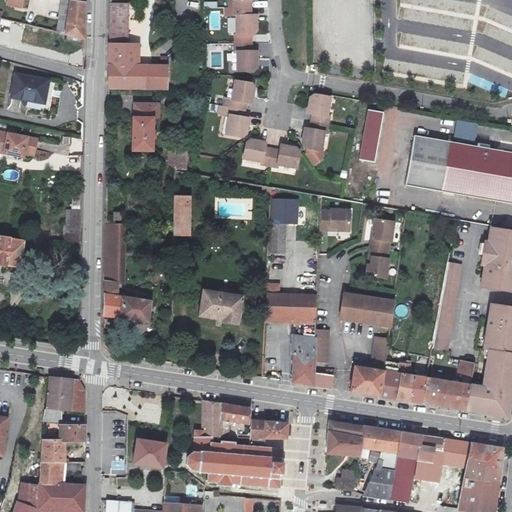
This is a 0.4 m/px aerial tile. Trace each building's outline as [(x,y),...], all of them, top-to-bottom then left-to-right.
[(234,0),(234,16),(237,16),(237,37),(250,37),(255,33),(255,23),(250,23),(250,0),(234,0)] [(65,34),(70,3),(61,1),(57,32),(65,34)] [(84,6),(70,3),(65,34),(65,35),(84,39),(84,6)] [(108,65),(140,67),(140,45),(128,45),(129,5),(110,4),(108,65)] [(209,30),(221,30),(221,10),(209,10),(209,30)] [(251,44),(235,44),(235,52),(238,52),(238,73),(250,74),(256,68),(256,59),(251,59),(251,44)] [(140,67),(108,65),(108,89),(155,90),(154,93),(167,93),(168,68),(148,67),(140,67)] [(45,106),(50,82),(17,75),(13,99),(45,106)] [(250,83),(236,81),(233,100),(230,100),(227,114),(230,115),(226,136),(239,138),(244,134),(246,125),(242,124),(246,97),(251,98),(253,87),(250,83)] [(328,118),(331,97),(318,95),(312,99),(310,108),(315,109),(311,136),(306,135),(304,144),(307,149),(322,151),(325,132),(328,133),(330,118),(328,118)] [(132,104),(132,151),(152,152),(153,118),(160,118),(160,104),(132,104)] [(358,160),(375,163),(384,113),(368,110),(358,160)] [(27,138),(0,132),(0,152),(23,158),(27,138)] [(511,153),(416,136),(407,186),(511,204),(511,153)] [(37,140),(27,138),(23,158),(24,158),(25,154),(34,156),(37,140)] [(246,144),(243,158),(262,162),(261,165),(277,167),(277,164),(299,167),(300,156),(295,149),(287,148),(287,152),(260,147),(261,143),(249,142),(246,144)] [(58,155),(69,155),(69,146),(59,146),(58,155)] [(187,150),(177,151),(167,151),(167,173),(187,172),(187,150)] [(174,231),(174,235),(190,235),(190,198),(174,197),(174,231)] [(72,200),(72,211),(81,211),(81,201),(72,200)] [(320,233),(328,233),(328,231),(337,231),(338,233),(350,233),(351,210),(330,209),(329,211),(321,210),(320,233)] [(81,211),(72,211),(67,211),(66,228),(64,227),(64,247),(81,247),(81,211)] [(106,219),(104,315),(149,323),(152,302),(118,297),(118,284),(124,285),(125,238),(137,238),(137,226),(125,225),(125,223),(115,223),(115,220),(106,219)] [(391,222),(372,220),(370,233),(374,234),(372,257),(369,257),(368,264),(365,264),(364,278),(385,281),(387,259),(385,259),(387,245),(389,245),(391,222)] [(287,244),(288,223),(272,223),(271,251),(282,251),(283,244),(287,244)] [(511,293),(511,231),(506,231),(491,229),(489,244),(485,243),(482,265),(485,265),(480,289),(511,293)] [(0,236),(0,266),(6,267),(7,265),(20,268),(24,242),(10,240),(11,238),(0,236)] [(432,349),(448,352),(464,265),(448,262),(432,349)] [(238,324),(243,297),(228,295),(229,291),(220,290),(219,293),(204,291),(200,316),(224,320),(223,322),(238,324)] [(280,314),(281,292),(267,291),(266,317),(274,317),(274,313),(280,314)] [(317,294),(281,292),(280,314),(274,313),(274,317),(303,318),(316,318),(317,294)] [(390,327),(394,302),(344,295),(341,320),(390,327)] [(471,385),(465,410),(485,414),(508,418),(511,393),(511,306),(492,304),(485,349),(489,350),(483,386),(471,385)] [(313,386),(314,376),(316,318),(303,318),(303,337),(292,335),(293,355),(293,382),(313,386)] [(384,371),(386,361),(387,352),(388,347),(380,345),(374,345),(371,369),(384,371)] [(462,361),(459,374),(473,377),(476,363),(462,361)] [(384,371),(371,369),(354,366),(350,392),(381,396),(384,371)] [(401,374),(384,371),(381,396),(397,399),(401,374)] [(397,399),(422,403),(427,378),(401,374),(397,399)] [(314,376),(313,386),(332,389),(333,379),(314,376)] [(50,377),(48,409),(62,410),(85,412),(85,395),(83,394),(82,392),(80,390),(78,383),(78,380),(50,377)] [(465,410),(471,385),(427,378),(422,403),(465,410)] [(202,437),(212,437),(221,437),(221,420),(221,404),(203,401),(202,432),(202,437)] [(221,404),(221,420),(247,424),(250,409),(221,404)] [(61,423),(62,410),(48,409),(46,409),(43,422),(61,423)] [(0,455),(2,456),(8,419),(0,417),(0,455)] [(286,438),(287,424),(251,420),(250,437),(286,438)] [(329,421),(328,431),(360,437),(361,426),(329,421)] [(60,426),(59,441),(64,441),(85,441),(85,426),(60,426)] [(360,437),(359,447),(396,453),(400,432),(361,426),(360,437)] [(212,443),(212,437),(202,437),(202,432),(195,431),(193,453),(186,457),(186,465),(193,472),(208,473),(207,482),(217,483),(217,485),(240,487),(240,485),(279,487),(280,474),(283,475),(284,461),(281,461),(282,449),(236,445),(236,442),(221,441),(220,444),(212,443)] [(358,456),(359,447),(360,437),(328,431),(326,453),(358,456)] [(400,432),(396,453),(394,471),(389,499),(410,502),(417,460),(421,436),(400,432)] [(444,439),(421,436),(417,460),(431,462),(433,449),(441,451),(444,439)] [(163,468),(167,444),(137,439),(134,464),(163,468)] [(468,443),(447,439),(444,453),(434,451),(432,463),(418,461),(414,479),(440,484),(443,465),(464,469),(468,443)] [(40,462),(64,462),(64,441),(59,441),(42,441),(41,457),(40,462)] [(471,443),(464,476),(499,482),(502,448),(471,443)] [(17,502),(37,508),(39,481),(40,462),(41,457),(27,453),(17,502)] [(126,474),(125,461),(112,461),(113,475),(126,474)] [(63,483),(64,462),(40,462),(39,481),(47,482),(55,483),(63,483)] [(389,499),(394,471),(376,468),(364,495),(389,499)] [(353,491),(356,471),(343,469),(342,479),(337,478),(336,489),(353,491)] [(495,511),(499,482),(464,476),(458,509),(484,511),(495,511)] [(37,508),(45,509),(47,482),(39,481),(37,508)] [(55,483),(47,482),(45,509),(53,510),(55,483)] [(63,483),(55,483),(53,510),(71,511),(72,497),(69,496),(71,491),(62,490),(63,483)] [(82,511),(84,486),(63,483),(62,490),(71,491),(69,496),(72,497),(71,511),(70,511),(82,511)] [(200,511),(201,506),(176,504),(176,496),(165,496),(165,511),(200,511)] [(252,511),(252,498),(243,497),(244,511),(252,511)] [(35,511),(37,508),(17,502),(13,511),(35,511)]
